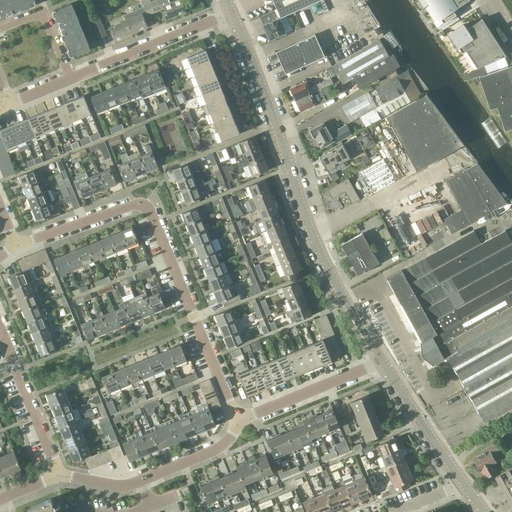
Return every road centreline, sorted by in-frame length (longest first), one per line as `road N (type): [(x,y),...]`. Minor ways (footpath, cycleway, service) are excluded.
road 1 (tertiary): [(382,362),(322,259),(233,13)]
road 2 (residential): [(236,418),(150,210),(134,203),(18,246)]
road 3 (residential): [(4,103),(233,13)]
road 4 (residential): [(60,475),(118,485),(143,480),(223,444),(236,418)]
road 5 (residential): [(60,475),(0,324)]
road 6 (residential): [(236,418),(382,362)]
road 7 (tertiary): [(463,483),(382,362)]
